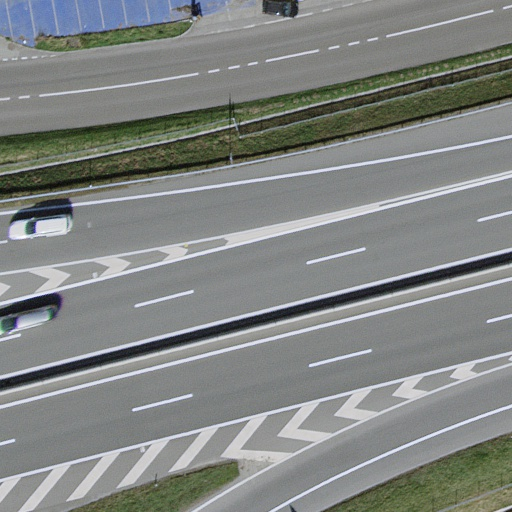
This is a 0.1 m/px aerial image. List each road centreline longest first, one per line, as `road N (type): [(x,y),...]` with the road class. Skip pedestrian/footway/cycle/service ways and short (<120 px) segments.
road 1 (motorway): [(0,446),(511,317)]
road 2 (motorway): [(511,209),(0,337)]
road 3 (tertiary): [(0,97),(288,55),(511,1)]
road 4 (motorway): [(511,164),(0,241)]
road 5 (motorway): [(235,511),(400,419),(511,371)]
